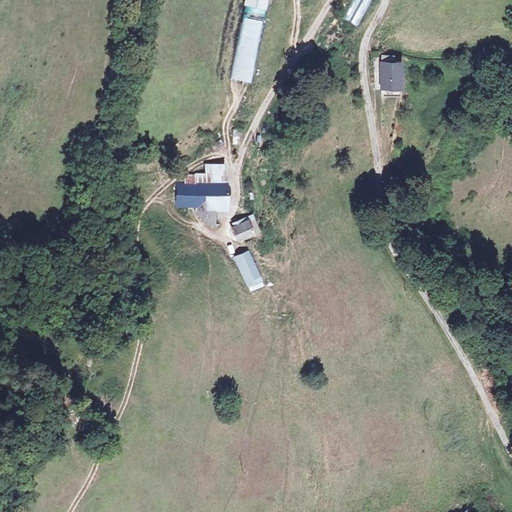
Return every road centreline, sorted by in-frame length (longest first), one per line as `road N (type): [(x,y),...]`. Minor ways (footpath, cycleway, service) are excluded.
road 1 (unclassified): [(385,0),(361,56),(386,232),(511,454)]
road 2 (track): [(70,511),(121,409),(136,359),(137,216),(195,162)]
road 3 (unclassified): [(238,157),(332,0)]
